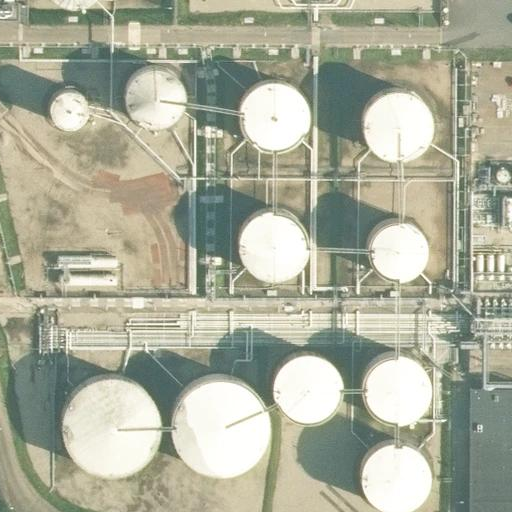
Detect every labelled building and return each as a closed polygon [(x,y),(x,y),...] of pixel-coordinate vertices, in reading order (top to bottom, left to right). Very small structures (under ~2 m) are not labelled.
[(169,118),(176,110),(179,100),(179,90),(176,80),(169,72),(160,67),(150,65),(140,67),(131,72),(124,80),(121,90),(121,100),(124,110),(131,118),(140,123),(150,125),(160,123),(169,118)] [(307,114),(306,107),(304,100),(301,95),(298,91),(293,87),(286,83),(276,81),(269,81),(262,83),(257,86),(252,90),(247,95),(244,100),(242,107),(241,113),(242,119),(243,124),(246,130),(249,135),(255,140),(262,144),(268,146),(273,146),(280,146),(286,144),(291,141),(297,137),(301,132),(304,126),(306,121),(307,114)] [(81,113),(82,106),(81,99),(76,93),(70,89),(62,89),(55,92),(50,98),(48,105),(50,112),(54,118),(61,122),(69,122),(76,119),(81,113)] [(419,140),(424,131),(426,120),(424,109),(419,100),(410,93),(400,89),(389,89),(378,93),(370,100),(365,110),(363,121),(365,131),(370,141),(379,148),(389,151),(400,151),(411,147),(419,140)] [(286,270),(294,263),(299,253),(300,242),(298,231),(292,221),(283,215),(272,211),(261,212),(250,216),(242,224),(237,234),(236,245),(238,256),(244,266),(253,272),(264,276),(275,275),(286,270)] [(405,273),(414,266),(419,257),(420,247),(418,236),(411,228),(402,222),(391,221),(381,224),(372,230),(367,240),(365,250),(368,261),(375,269),(384,274),(395,276),(405,273)] [(363,372),(361,383),(363,393),(369,403),(378,410),(388,413),(399,413),(409,409),(417,401),(422,392),(424,381),(422,370),(416,361),(408,354),(397,351),(386,351),(376,355),(368,362),(363,372)] [(333,398),(336,388),(335,377),(331,367),(324,359),(314,354),(303,353),(293,356),(284,362),(277,370),(274,381),(274,391),(279,401),(286,409),(296,414),(307,415),(317,413),(326,407),(333,398)] [(252,454),(260,443),(264,431),(265,417),(262,404),(255,393),(245,384),(234,378),(221,375),(207,377),(195,382),(185,390),(177,401),(173,413),(172,426),(175,439),(182,451),(191,460),(203,466),(216,468),(230,467),(242,462),(252,454)] [(129,463),(139,455),(147,445),(152,433),(153,420),(151,407),(145,396),(136,387),(125,380),(112,377),(99,378),(87,382),(76,390),(68,400),(64,412),(63,425),(65,438),(71,449),(80,458),(91,465),(104,468),(117,467),(129,463)] [(468,500),(468,511),(511,511),(511,388),(469,388),(468,500)] [(420,490),(424,480),(424,469),(421,459),(414,450),(405,445),(394,442),(384,444),(374,449),(367,457),(363,467),(362,478),(366,488),(372,497),(381,502),(392,505),(403,503),(412,498),(420,490)]
